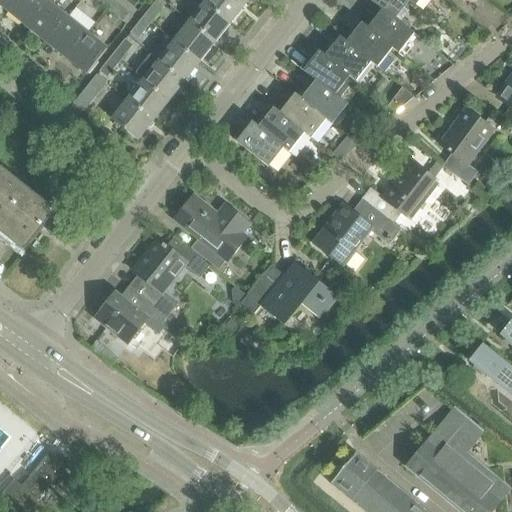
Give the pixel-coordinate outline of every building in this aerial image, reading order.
[(18,0),(0,0),(0,6),(9,13),(18,0)] [(18,0),(9,13),(28,29),(49,3),(45,0),(18,0)] [(93,0),(107,10),(113,3),(109,0),(93,0)] [(156,0),(143,17),(151,23),(164,7),(156,0)] [(206,0),(205,3),(231,24),(247,4),(242,0),(206,0)] [(372,0),(383,9),(396,19),(396,18),(410,0),(372,0)] [(28,29),(48,44),(69,18),(49,3),(28,29)] [(128,15),(113,3),(107,10),(122,23),(128,15)] [(205,3),(189,22),(216,43),(231,24),(205,3)] [(415,33),(396,18),(396,19),(383,9),(368,28),(394,48),(400,53),(415,33)] [(128,15),(122,23),(126,25),(131,18),(128,15)] [(138,39),(151,23),(143,17),(130,33),(138,39)] [(48,44),(67,60),(88,33),(69,18),(48,44)] [(189,22),(174,41),(200,63),(216,43),(189,22)] [(379,68),(394,48),(368,28),(361,23),(347,42),(372,62),(379,68)] [(109,49),(88,33),(67,60),(88,76),(109,49)] [(357,81),(372,62),(347,42),(346,43),(340,38),(325,56),(350,76),(357,81)] [(125,39),(112,55),(120,62),(133,45),(125,39)] [(174,41),(158,61),(185,82),(200,63),(174,41)] [(317,80),(316,80),(335,95),(335,94),(350,76),(325,56),(325,57),(319,52),(304,70),(317,80)] [(107,78),(120,62),(112,55),(99,72),(107,78)] [(158,61),(143,80),(169,101),(185,82),(158,61)] [(96,75),(73,104),(83,113),(106,83),(96,75)] [(143,80),(127,99),(154,121),(169,101),(143,80)] [(348,104),(335,94),(335,95),(316,80),(302,99),(301,100),(326,119),(327,118),(333,123),(348,104)] [(511,86),(510,90),(505,86),(497,98),(510,107),(501,120),(511,128),(511,86)] [(311,138),(326,119),(301,100),(302,99),(295,94),(280,113),(304,133),(305,132),(311,138)] [(395,98),(388,107),(396,113),(405,105),(395,98)] [(138,141),(154,121),(127,99),(111,120),(138,141)] [(290,152),(304,133),(280,113),(273,108),(258,127),(284,148),(290,152)] [(468,166),(493,131),(464,110),(439,146),(452,155),(442,168),(443,169),(468,187),(478,173),(468,166)] [(269,168),(284,148),(258,127),(252,123),(237,143),(269,168)] [(361,200),(367,205),(391,224),(399,214),(409,222),(438,185),(433,181),(426,175),(411,162),(382,198),(370,189),(361,200)] [(436,163),(426,175),(433,181),(443,169),(442,168),(436,163)] [(0,234),(24,253),(56,212),(0,167),(0,234)] [(305,170),(301,175),(301,180),(306,184),(313,176),(305,170)] [(224,206),(215,218),(208,213),(210,211),(193,197),(174,221),(198,239),(191,249),(219,270),(226,262),(227,263),(246,238),(241,235),(249,225),(224,206)] [(400,231),(391,224),(367,205),(357,219),(345,210),(323,237),(319,235),(311,244),(315,247),(317,245),(353,273),(364,261),(352,251),(370,229),(389,244),(400,231)] [(146,289),(139,298),(166,319),(177,306),(162,294),(184,266),(200,279),(209,268),(173,239),(166,248),(157,241),(132,273),(144,282),(142,286),(146,289)] [(321,320),(338,298),(294,263),(278,283),(266,274),(241,305),(254,316),(261,307),(285,326),(302,304),(321,320)] [(160,326),(166,319),(139,298),(131,307),(115,294),(95,319),(126,344),(145,321),(160,326)] [(511,313),(504,307),(499,313),(511,323),(511,322),(511,313)] [(511,322),(511,323),(501,336),(511,345),(511,322)] [(511,396),(511,369),(483,346),(470,363),(511,396)] [(454,410),(435,433),(408,465),(464,511),(492,511),(510,491),(463,452),(480,431),(454,410)] [(364,511),(427,511),(356,453),(330,484),(364,511)] [(48,455),(22,487),(14,481),(1,498),(18,511),(35,511),(42,504),(39,501),(68,465),(58,457),(55,461),(48,455)]
